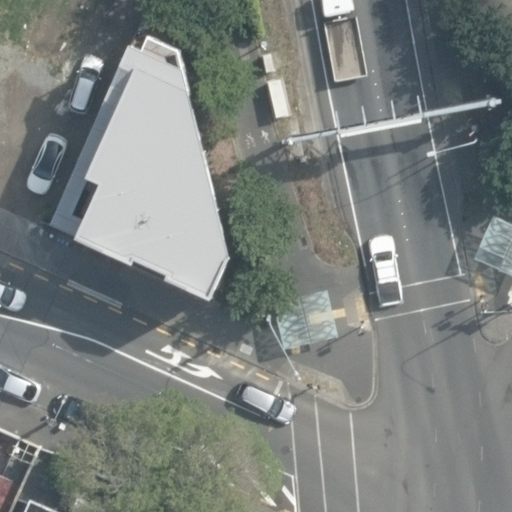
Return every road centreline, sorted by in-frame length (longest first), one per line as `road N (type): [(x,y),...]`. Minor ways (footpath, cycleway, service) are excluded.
road 1 (motorway): [(481,511),(361,0)]
road 2 (tertiary): [(418,511),(308,448),(0,312)]
